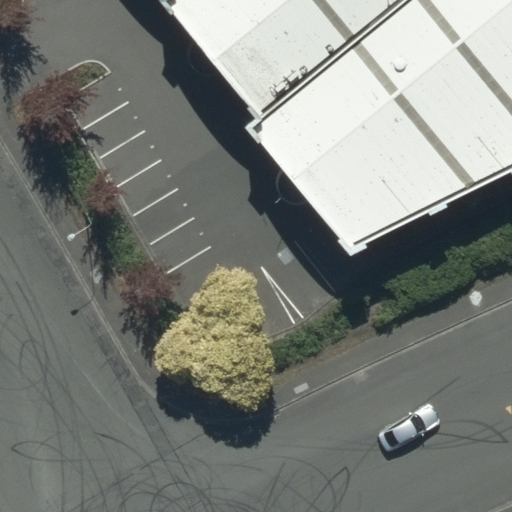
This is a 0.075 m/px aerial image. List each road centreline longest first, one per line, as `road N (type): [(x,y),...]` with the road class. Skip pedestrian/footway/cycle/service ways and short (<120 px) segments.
road 1 (residential): [(144,511),(0,274)]
road 2 (residential): [(511,395),(265,511)]
